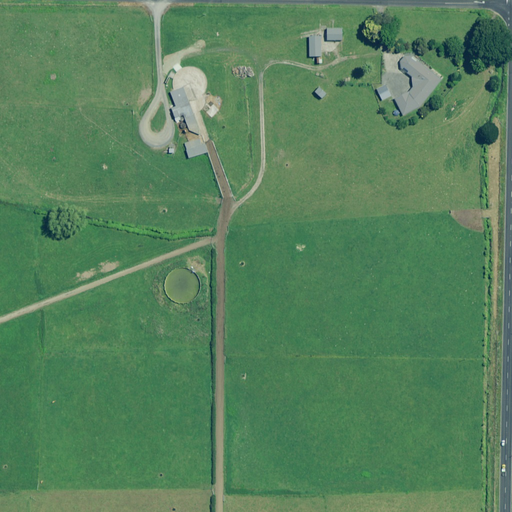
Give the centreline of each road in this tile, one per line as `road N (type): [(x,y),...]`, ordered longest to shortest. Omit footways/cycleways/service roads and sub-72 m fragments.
road 1 (tertiary): [(505,511),(511,148)]
road 2 (unclassified): [(236,0),(511,4)]
